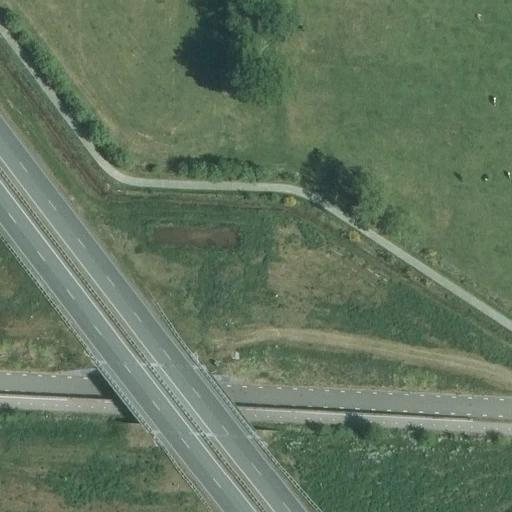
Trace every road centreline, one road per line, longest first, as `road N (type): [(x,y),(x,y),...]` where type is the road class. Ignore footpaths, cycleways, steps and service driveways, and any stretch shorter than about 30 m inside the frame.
road 1 (tertiary): [(511,411),(0,381)]
road 2 (trunk): [(289,511),(0,135)]
road 3 (trunk): [(0,202),(238,511)]
